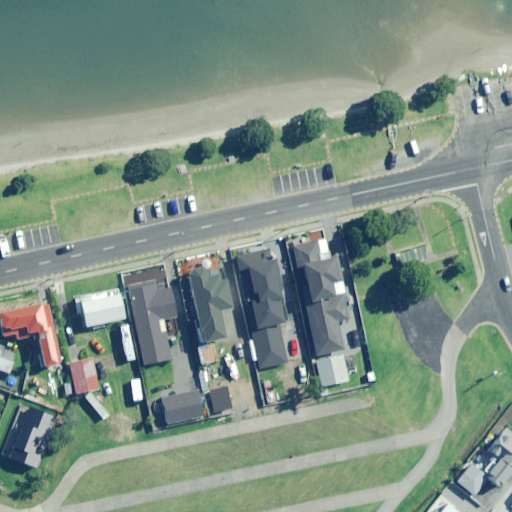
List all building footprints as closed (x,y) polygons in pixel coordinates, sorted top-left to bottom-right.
[(299,268),(303,267),(310,302),(337,296),(334,283),(338,282),(333,258),(320,261),(315,241),(294,245),(299,268)] [(275,289),(273,279),(275,279),(272,265),(256,269),(254,261),(237,264),(245,303),(249,302),(255,330),(279,325),(285,324),(277,289),(275,289)] [(219,271),(207,274),(205,267),(188,271),(203,343),(225,338),(219,311),(232,308),(226,278),(220,279),(219,271)] [(170,287),(157,290),(155,281),(127,287),(144,365),(171,359),(163,320),(176,317),(170,287)] [(74,299),(77,314),(82,313),(85,327),(124,319),(117,289),(74,299)] [(337,296),(310,302),(307,302),(310,317),(307,318),(316,355),(343,349),(337,322),(347,319),(342,295),(337,296)] [(57,337),(55,317),(37,316),(37,309),(0,307),(0,332),(7,338),(33,339),(34,336),(57,337)] [(279,325),(255,330),(252,331),(260,369),(287,363),(279,325)] [(0,382),(1,383),(14,352),(0,346),(0,382)] [(67,372),(64,362),(59,364),(61,353),(34,348),(31,367),(57,372),(58,369),(60,375),(67,372)] [(321,386),(348,381),(343,355),(316,361),(321,386)] [(75,394),(99,389),(92,357),(68,362),(75,394)] [(290,388),(285,370),(276,372),(282,391),(290,388)] [(264,397),(274,395),(272,380),(261,382),(264,397)] [(169,427),(205,419),(198,390),(163,398),(169,427)] [(484,455),(491,460),(481,472),(470,464),(456,482),(474,495),(488,478),(499,486),(511,469),(511,434),(498,423),(491,433),(497,438),(484,455)] [(456,511),(441,500),(431,511),(456,511)]
